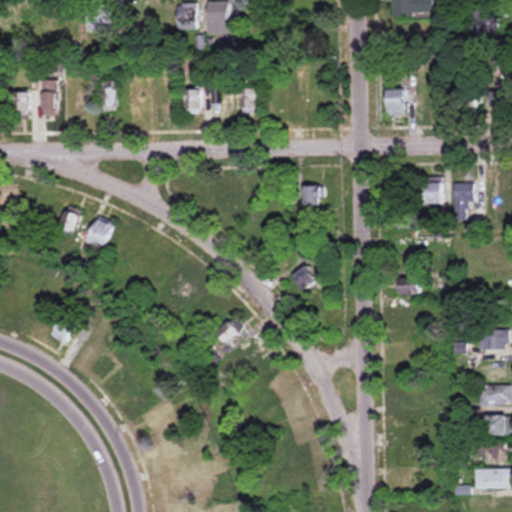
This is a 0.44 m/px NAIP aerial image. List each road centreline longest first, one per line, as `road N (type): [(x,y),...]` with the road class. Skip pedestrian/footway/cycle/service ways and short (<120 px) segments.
road 1 (residential): [(367,511),(345,432),(311,364),(247,280),(195,232),(145,201),(31,157)]
road 2 (residential): [(369,511),(355,0)]
road 3 (residential): [(511,146),(0,157)]
road 4 (residential): [(139,511),(124,454),(82,393),(0,346)]
road 5 (residential): [(0,365),(61,401),(101,460),(116,511)]
